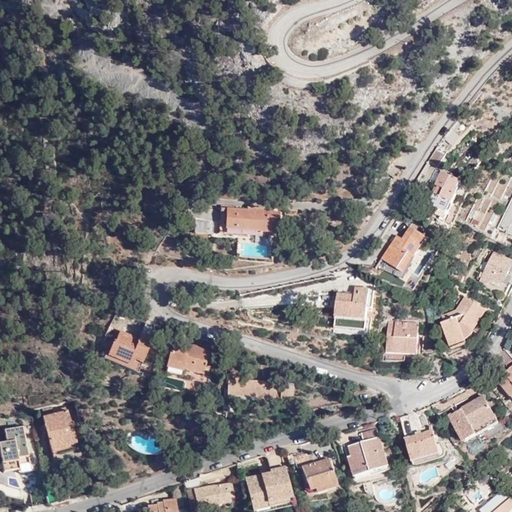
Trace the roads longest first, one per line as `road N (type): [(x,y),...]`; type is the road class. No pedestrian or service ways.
road 1 (residential): [(427,396),(221,337),(165,310),(162,297),(168,275),(266,281),(349,253),(398,200),(424,150),(511,52)]
road 2 (residential): [(66,511),(427,396)]
road 3 (residential): [(462,0),(328,68),(298,64),(288,55),(286,33),(299,19),(353,0)]
road 4 (residential): [(427,396),(488,360),(511,313)]
